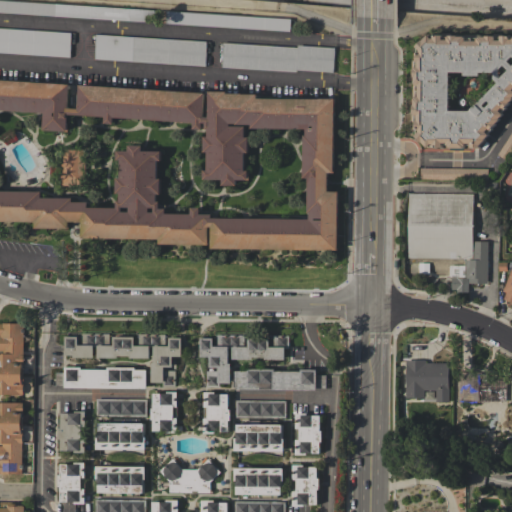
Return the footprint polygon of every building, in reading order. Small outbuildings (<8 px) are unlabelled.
[(154,22),(0,12),(0,0),(155,10),(154,22)] [(291,19),(290,31),(166,23),(167,11),(291,19)] [(0,27),(71,32),(70,57),(0,52),(0,27)] [(480,148),(470,147),(470,145),(464,145),(464,148),(449,148),(449,145),(442,144),(442,147),(429,147),(428,146),(427,147),(422,141),(421,142),(415,135),(416,134),(416,129),(415,129),(415,121),(411,121),(411,113),(412,113),(413,70),(412,69),(412,61),(416,61),(416,52),(421,53),(421,51),(416,46),(423,40),(429,35),(432,38),(434,38),(434,35),(443,35),(443,33),(451,33),(451,35),(495,36),(497,36),(497,40),(502,40),(502,35),(511,36),(511,39),(511,101),(505,108),(506,108),(501,113),(503,114),(499,118),(500,119),(491,129),(492,129),(488,133),(490,135),(480,145),(480,148)] [(207,41),(205,66),(94,59),(96,34),(207,41)] [(297,48),(297,45),(334,48),(332,72),(295,70),(295,72),(221,67),(223,42),(297,48)] [(0,80),(69,85),(68,108),(78,108),(80,84),(205,93),(203,116),(209,117),(209,91),(226,91),(226,94),(257,94),(257,98),(334,99),(334,173),(328,173),(328,191),(338,191),(338,250),(211,249),(211,227),(209,227),(209,244),(159,244),(159,239),(83,238),(83,221),(69,221),(69,228),(35,228),(35,222),(0,222),(0,80)] [(511,131),(511,153),(507,161),(497,154),(511,131)] [(488,169),(488,180),(420,179),(420,168),(488,169)] [(409,193),(473,194),(472,259),(408,258),(409,193)] [(487,284),(469,283),(469,278),(468,278),(468,292),(457,292),(457,290),(451,289),(452,278),(465,278),(465,260),(473,260),(474,241),(488,241),(487,284)] [(511,302),(503,299),(506,292),(503,291),(511,268),(511,302)] [(23,395),(0,395),(0,355),(3,355),(3,351),(0,351),(0,323),(23,323),(23,395)] [(153,346),(149,347),(149,358),(129,358),(129,356),(117,356),(117,357),(97,358),(97,346),(93,346),(93,357),(73,358),(73,355),(65,355),(65,336),(78,336),(78,345),(81,345),(81,333),(109,333),(109,346),(112,346),(112,337),(134,337),(134,346),(138,346),(137,335),(165,334),(165,346),(168,346),(168,338),(181,338),(181,357),(172,357),(172,367),(163,367),(163,371),(174,371),(174,387),(162,387),(162,382),(151,382),(151,363),(153,363),(153,346)] [(232,347),(227,347),(227,364),(230,364),(229,383),(218,383),(218,387),(205,387),(206,371),(217,371),(217,368),(209,368),(209,357),(199,357),(200,338),(212,338),(212,347),(216,347),(217,335),(244,335),(244,347),(247,347),(247,338),(269,338),(269,347),(272,347),(272,336),(288,336),(288,348),(284,348),(284,360),(264,359),(264,357),(252,357),(252,359),(232,359),(232,347)] [(405,360),(425,360),(425,362),(449,363),(448,402),(436,402),(436,390),(423,390),(423,398),(405,397),(405,360)] [(65,385),(55,385),(55,372),(65,372),(65,367),(81,367),(81,369),(107,370),(107,367),(134,367),(134,370),(146,370),(146,388),(65,387),(65,385)] [(235,371),(246,371),(246,369),(274,369),(274,371),(300,371),(300,369),(316,369),(316,375),(325,375),(325,388),(316,388),(316,390),(234,389),(235,371)] [(458,372),(487,372),(487,376),(495,377),(495,379),(507,379),(507,403),(458,402),(458,372)] [(166,393),(166,391),(177,391),(176,433),(166,433),(166,431),(152,431),(152,420),(150,420),(150,408),(152,408),(153,393),(166,393)] [(227,409),(229,409),(229,420),(227,420),(227,431),(214,431),(214,433),(203,433),(204,392),(214,392),(214,394),(227,394),(227,409)] [(146,399),(145,416),(95,416),(95,399),(146,399)] [(284,400),(284,418),(234,418),(234,400),(284,400)] [(21,475),(1,475),(1,473),(0,473),(0,446),(2,446),(2,443),(0,442),(0,402),(23,402),(21,475)] [(60,439),(58,439),(58,428),(61,428),(61,413),(74,413),(74,411),(85,411),(84,453),(74,452),(74,451),(60,451),(60,439)] [(295,413),(306,413),(306,415),(319,415),(319,431),(321,431),(321,442),(319,442),(319,453),(306,453),(306,455),(295,455),(295,413)] [(96,436),(98,436),(98,423),(104,423),(104,419),(138,419),(138,424),(143,424),(143,437),(145,437),(145,449),(96,449),(96,436)] [(234,438),(237,438),(237,424),(241,424),(241,420),(276,421),(276,424),(281,424),(281,438),(283,438),(283,451),(234,451),(234,438)] [(209,493),(169,492),(169,481),(159,470),(172,458),(182,469),(197,470),(207,459),(220,472),(209,482),(209,493)] [(60,487),(58,487),(58,475),(60,475),(60,464),(74,464),(74,462),(84,462),(84,504),(73,504),(73,502),(60,502),(60,487)] [(303,465),(303,467),(316,467),(316,478),(317,478),(317,489),(316,489),(316,504),(303,504),(303,506),(292,506),(292,465),(303,465)] [(145,467),(144,479),(142,479),(142,492),(138,492),(138,497),(102,496),(102,493),(98,493),(98,479),(96,479),(96,466),(145,467)] [(283,468),(283,481),(280,481),(280,495),(236,494),(236,481),(234,481),(234,468),(283,468)] [(145,500),(144,511),(94,511),(94,499),(145,500)] [(177,511),(151,511),(152,502),(165,502),(165,500),(177,500),(177,511)] [(200,511),(201,500),(213,500),(213,502),(227,502),(226,511),(200,511)] [(284,501),(284,511),(233,511),(233,501),(284,501)] [(0,511),(0,502),(14,502),(14,506),(24,506),(24,511),(0,511)]
